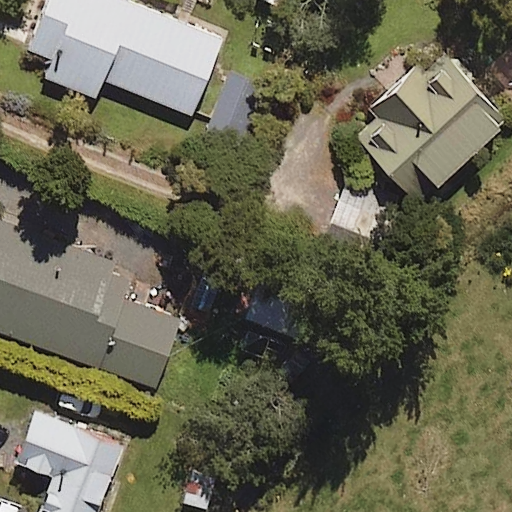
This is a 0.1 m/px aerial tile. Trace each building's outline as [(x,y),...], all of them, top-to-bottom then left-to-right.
[(219,36),(129,0),(44,0),(26,45),(50,55),(43,73),(93,92),(100,75),(190,111),(219,36)] [(424,70),(404,47),(374,74),(385,85),(366,102),(376,113),(355,132),(414,196),(504,113),(446,50),(424,70)] [(212,192),(0,106),(0,156),(194,235),(212,192)] [(120,296),(130,267),(0,219),(0,327),(153,383),(177,317),(120,296)] [(314,290),(257,271),(243,315),(300,334),(314,290)] [(92,511),(120,441),(31,406),(13,454),(52,469),(36,509),(44,511),(92,511)]
